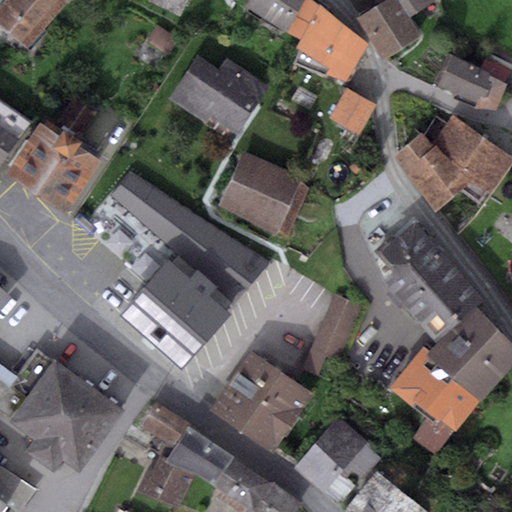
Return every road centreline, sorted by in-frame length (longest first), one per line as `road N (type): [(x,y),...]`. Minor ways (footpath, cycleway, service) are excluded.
road 1 (residential): [(380,74),(383,137),(395,173),(511,324)]
road 2 (tertiary): [(327,511),(153,374)]
road 3 (tertiary): [(153,374),(90,322),(0,225)]
road 4 (residential): [(153,374),(91,475),(42,511)]
road 5 (residential): [(511,121),(380,74)]
